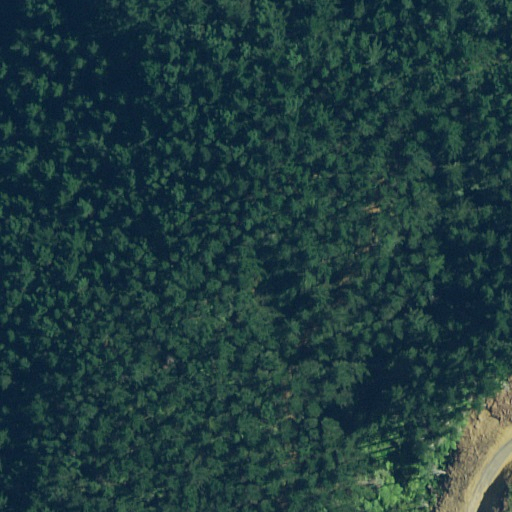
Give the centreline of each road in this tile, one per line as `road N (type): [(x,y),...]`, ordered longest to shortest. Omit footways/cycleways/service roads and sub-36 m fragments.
road 1 (track): [(511,52),(446,75),(393,143),(353,225),(276,343),(251,511)]
road 2 (track): [(231,0),(328,13),(369,0)]
